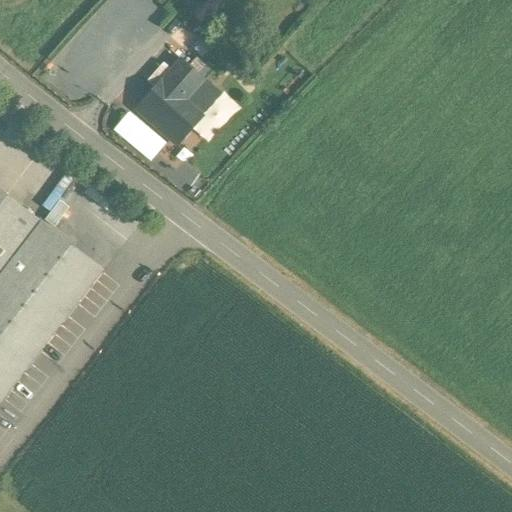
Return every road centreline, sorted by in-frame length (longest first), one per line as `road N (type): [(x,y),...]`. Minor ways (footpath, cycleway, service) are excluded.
road 1 (tertiary): [(195,225),(511,466)]
road 2 (residential): [(0,478),(195,225)]
road 3 (track): [(195,225),(414,0)]
road 4 (tertiary): [(0,70),(195,225)]
